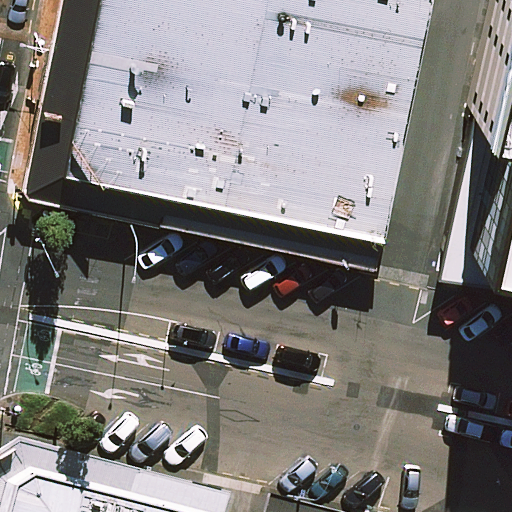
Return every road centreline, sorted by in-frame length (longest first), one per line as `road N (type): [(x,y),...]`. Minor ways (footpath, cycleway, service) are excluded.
road 1 (unclassified): [(209,341),(313,334),(511,383)]
road 2 (unclassified): [(505,511),(378,482),(293,392)]
road 3 (unclassified): [(209,341),(0,299)]
